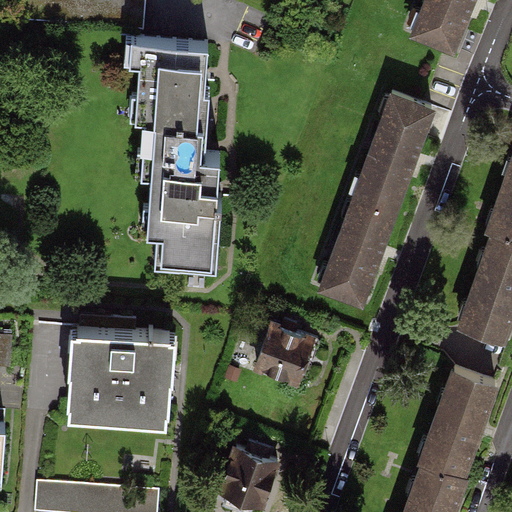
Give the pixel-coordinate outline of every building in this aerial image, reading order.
[(457,60),(479,0),(431,0),(414,44),(457,60)] [(213,145),(219,65),(152,60),(145,163),(159,164),(151,275),(215,280),(222,185),(223,168),(212,168),(213,145)] [(432,119),(392,105),(355,206),(395,221),(432,119)] [(511,163),(490,227),(495,229),(511,234),(511,163)] [(395,221),(355,206),(325,293),(363,307),(395,221)] [(511,234),(495,229),(463,320),(503,334),(511,308),(511,234)] [(71,301),(72,318),(176,316),(176,300),(71,301)] [(332,348),(268,324),(253,366),(316,392),(332,348)] [(165,335),(65,327),(58,418),(158,425),(165,335)] [(12,339),(0,337),(0,393),(8,394),(12,339)] [(491,384),(449,369),(417,459),(456,474),(491,384)] [(256,511),(278,463),(240,447),(215,504),(233,511),(256,511)] [(442,511),(456,474),(417,459),(396,511),(442,511)] [(157,511),(159,486),(44,478),(42,511),(62,511),(157,511)]
